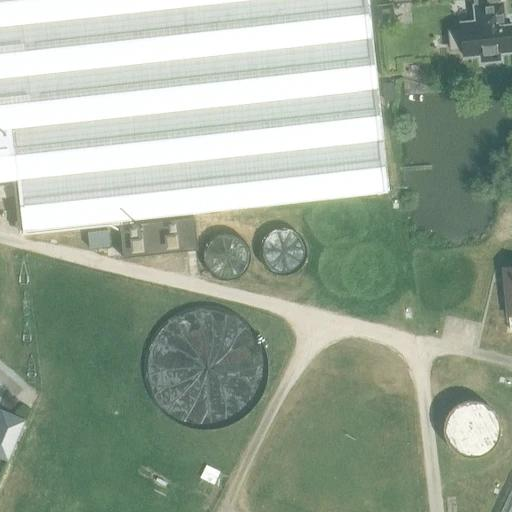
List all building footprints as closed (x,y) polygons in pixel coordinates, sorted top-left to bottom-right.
[(0,0),(0,182),(18,181),(23,232),(388,193),(366,0),(0,0)] [(473,0),(476,23),(461,24),(464,55),(479,54),(480,58),(483,60),(497,59),(499,56),(499,52),(511,50),(511,28),(511,29),(511,26),(503,27),(501,5),(497,5),(496,0),(473,0)] [(395,24),(392,4),(377,6),(379,26),(395,24)] [(393,83),(382,84),(384,101),(395,100),(393,83)] [(0,197),(15,196),(14,184),(0,185),(0,197)] [(194,218),(119,226),(123,258),(197,250),(194,218)] [(107,230),(87,232),(89,247),(109,245),(107,230)] [(511,314),(511,267),(503,269),(508,315),(511,314)] [(148,402),(200,425),(241,426),(257,392),(257,381),(260,375),(261,329),(218,310),(169,308),(150,350),(148,402)] [(0,456),(7,460),(8,458),(23,421),(0,411),(0,412),(0,456)] [(472,419),(459,444),(481,456),(494,431),(472,419)] [(511,511),(511,488),(501,511),(511,511)]
